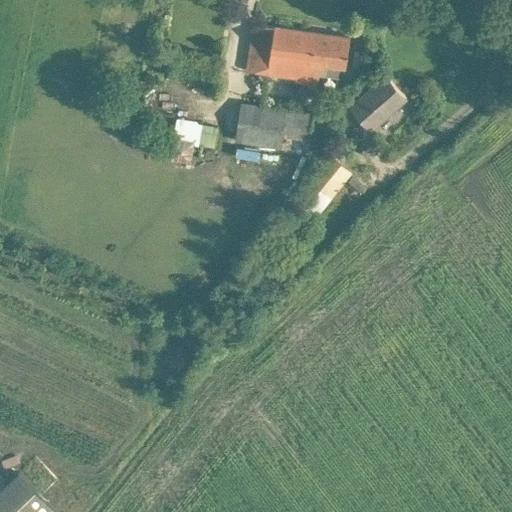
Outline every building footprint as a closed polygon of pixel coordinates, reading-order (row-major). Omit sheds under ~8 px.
[(305,82),(319,83),(321,64),(346,67),(351,35),(254,22),(248,70),(306,77),(305,82)] [(202,89),(213,91),(220,57),(175,49),(171,75),(203,80),(202,89)] [(351,106),(371,129),(406,98),(386,75),(351,106)] [(244,102),(238,140),(282,146),(283,134),(285,135),(296,136),(309,138),(312,139),(316,113),(244,102)] [(169,158),(191,163),(192,159),(199,160),(207,121),(178,116),(169,158)] [(268,227),(291,246),(352,170),(329,151),(268,227)] [(58,511),(19,470),(8,480),(38,511),(58,511)]
